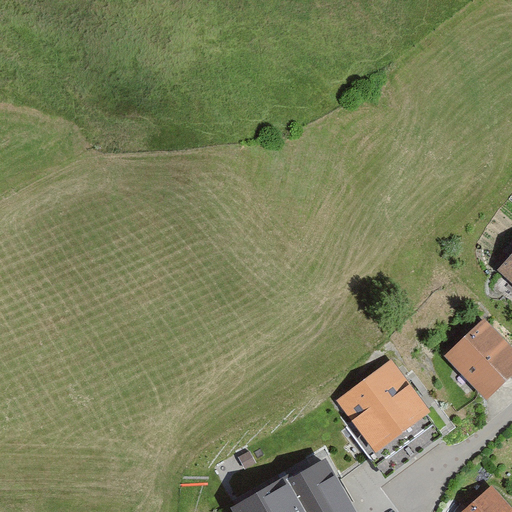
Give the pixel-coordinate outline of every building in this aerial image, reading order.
[(511,251),(498,269),(511,280),(511,251)] [(485,394),(511,369),(511,339),(486,311),(444,350),(485,394)] [(336,401),(375,450),(430,407),(391,358),(336,401)] [(236,509),(237,511),(362,511),(327,454),(236,509)] [(511,511),(511,502),(493,481),(457,511),(511,511)]
